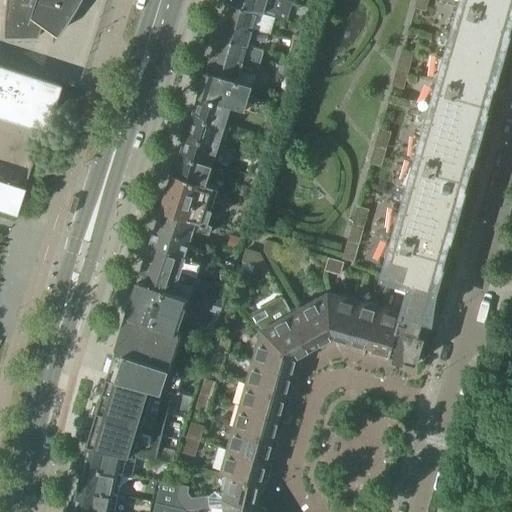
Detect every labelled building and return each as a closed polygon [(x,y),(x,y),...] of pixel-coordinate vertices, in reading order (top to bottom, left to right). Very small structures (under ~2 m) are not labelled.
[(53,33),(54,34),(60,26),(65,18),(70,10),(75,1),(75,0),(4,0),(4,10),(3,20),(3,30),(2,38),(36,38),(40,25),(53,33)] [(227,0),(227,2),(258,11),(263,13),(275,17),(286,20),(291,2),(283,0),(227,0)] [(416,0),(415,7),(425,9),(427,0),(416,0)] [(451,26),(447,40),(505,56),(511,30),(511,28),(508,28),(511,16),(511,14),(511,0),(459,0),(458,5),(461,6),(455,27),(451,26)] [(227,2),(222,19),(268,33),(269,34),(275,17),(263,13),(258,11),(227,2)] [(222,19),(216,36),(247,46),(250,37),(265,41),(268,33),(222,19)] [(216,36),(211,52),(257,67),(262,50),(247,46),(216,36)] [(425,117),(482,134),(490,106),(486,105),(489,93),(493,82),(497,83),(505,56),(447,40),(443,53),(447,54),(441,76),(438,75),(435,83),(439,84),(433,105),(429,104),(427,108),(424,107),(421,116),(425,117)] [(294,41),(289,58),(297,60),(302,44),(297,43),(294,41)] [(402,51),(398,64),(408,67),(412,54),(402,51)] [(211,52),(206,69),(237,79),(240,71),(255,75),(257,67),(211,52)] [(297,60),(289,58),(283,74),(291,77),(297,60)] [(0,113),(42,127),(56,83),(0,65),(0,113)] [(206,69),(198,94),(235,106),(257,112),(260,100),(249,97),(253,84),(237,79),(206,69)] [(396,71),(392,84),(402,87),(406,74),(396,71)] [(274,90),(286,94),(291,78),(279,74),(274,90)] [(196,107),(194,114),(229,125),(235,106),(198,94),(199,97),(197,98),(195,105),(196,107)] [(186,132),(186,133),(222,145),(229,125),(194,114),(192,121),(189,122),(187,129),(188,132),(186,132)] [(262,135),(276,139),(282,119),(268,115),(262,135)] [(406,182),(403,195),(460,211),(468,184),(464,183),(467,171),(470,160),(475,161),(482,134),(425,117),(421,131),(425,132),(419,153),(415,152),(413,160),(417,161),(411,183),(406,182)] [(380,129),(376,142),(386,145),(390,132),(380,129)] [(183,146),(181,153),(216,164),(222,145),(186,133),(185,134),(187,136),(184,137),(182,144),(183,146)] [(374,149),(370,162),(380,165),(384,152),(374,149)] [(173,171),(173,172),(209,184),(216,164),(181,153),(179,160),(177,161),(174,168),(176,170),(173,171)] [(254,175),(262,178),(263,178),(266,170),(256,167),(254,175)] [(173,172),(161,208),(207,223),(212,208),(206,206),(213,185),(209,184),(173,172)] [(22,187),(0,180),(0,209),(15,214),(23,188),(22,187)] [(409,282),(400,312),(389,353),(389,354),(417,362),(425,334),(420,332),(422,323),(424,315),(430,317),(446,262),(442,261),(445,249),(448,238),(452,239),(460,211),(403,195),(399,209),(403,210),(397,231),(393,230),(391,238),(395,239),(389,260),(384,259),(380,274),(409,282)] [(354,219),(353,223),(363,226),(368,209),(358,206),(354,219)] [(161,208),(156,225),(191,236),(194,228),(209,233),(210,230),(212,224),(207,223),(161,208)] [(239,230),(243,231),(246,223),(238,220),(235,228),(239,230)] [(353,223),(347,242),(357,245),(362,229),(363,226),(353,223)] [(212,224),(210,230),(217,233),(219,227),(212,224)] [(156,225),(150,243),(200,259),(203,251),(188,246),(191,236),(156,225)] [(264,249),(269,257),(277,260),(281,244),(267,240),(264,249)] [(357,245),(347,242),(343,257),(353,260),(357,245)] [(150,243),(144,260),(196,277),(202,259),(200,259),(150,243)] [(246,249),(242,261),(255,265),(263,261),(258,253),(246,249)] [(343,262),(328,258),(325,269),(339,273),(343,262)] [(144,260),(139,278),(189,294),(189,296),(193,297),(196,287),(199,278),(196,277),(144,260)] [(133,295),(127,313),(178,330),(181,321),(186,302),(189,296),(189,294),(139,278),(133,295)] [(332,337),(333,337),(328,291),(297,308),(318,345),(321,343),(322,346),(330,341),(329,338),(332,337)] [(346,340),(348,341),(360,301),(328,291),(333,337),(333,336),(337,338),(336,341),(345,343),(346,340)] [(206,309),(218,313),(222,301),(210,297),(206,309)] [(297,356),(301,354),(302,357),(310,353),(309,350),(312,348),(284,298),(264,309),(268,315),(255,323),(262,328),(261,328),(297,357),(297,356)] [(361,345),(369,347),(380,307),(360,301),(348,341),(351,342),(350,345),(360,348),(361,345)] [(387,352),(389,353),(400,312),(380,307),(369,347),(377,349),(376,353),(386,355),(387,352)] [(127,313),(121,331),(173,347),(178,330),(127,313)] [(261,328),(252,360),(292,372),(293,370),(296,370),(299,362),(295,361),(296,357),(297,357),(261,328)] [(121,331),(116,348),(167,364),(173,347),(121,331)] [(219,335),(214,349),(226,353),(230,339),(219,335)] [(108,372),(107,374),(179,392),(186,370),(185,370),(181,368),(181,369),(167,364),(116,348),(108,372)] [(226,353),(214,349),(210,363),(221,367),(226,353)] [(252,360),(246,382),(286,394),(287,391),(290,392),(293,381),(290,380),(292,372),(252,360)] [(88,439),(87,442),(126,451),(137,453),(156,458),(161,435),(172,391),(173,391),(179,393),(179,392),(107,374),(106,377),(103,389),(102,391),(101,391),(101,392),(102,393),(100,399),(99,398),(98,400),(99,400),(94,416),(93,416),(93,418),(94,418),(92,424),(91,424),(91,425),(92,425),(91,427),(90,431),(88,439)] [(205,379),(201,393),(212,396),(216,383),(205,379)] [(246,382),(239,404),(280,416),(282,407),(286,408),(289,397),(285,396),(286,394),(246,382)] [(212,396),(201,393),(196,407),(207,410),(212,396)] [(239,404),(233,426),(274,438),(274,435),(278,436),(281,425),(277,424),(280,416),(239,404)] [(191,422),(187,436),(198,440),(203,426),(191,422)] [(233,426),(227,448),(267,460),(270,451),(273,452),(276,441),(273,440),(274,438),(233,426)] [(198,440),(187,436),(182,450),(194,454),(198,440)] [(85,463),(122,472),(132,474),(137,453),(126,451),(87,442),(86,444),(89,444),(87,452),(84,454),(83,461),(85,463)] [(220,471),(228,473),(261,482),(262,479),(265,480),(268,469),(265,468),(267,460),(227,448),(220,471)] [(82,477),(80,485),(117,494),(122,472),(85,463),(84,466),(81,468),(80,474),(82,477)] [(214,490),(209,495),(210,506),(210,507),(223,505),(256,501),(258,495),(261,494),(263,486),(260,484),(261,482),(228,473),(227,474),(228,474),(223,493),(214,490)] [(156,499),(155,502),(183,508),(183,507),(176,496),(179,484),(173,483),(160,480),(156,499)] [(179,484),(176,496),(183,507),(185,509),(189,509),(210,506),(209,495),(204,496),(192,498),(187,492),(189,486),(179,484)] [(75,505),(75,506),(101,511),(112,511),(117,494),(80,485),(78,494),(75,496),(73,503),(75,505)] [(135,498),(140,499),(151,502),(153,494),(137,490),(135,498)] [(151,502),(140,499),(139,506),(150,508),(151,502)] [(266,511),(263,507),(260,507),(256,501),(223,505),(223,511),(266,511)] [(185,511),(184,511),(183,508),(155,502),(153,511),(185,511)]
